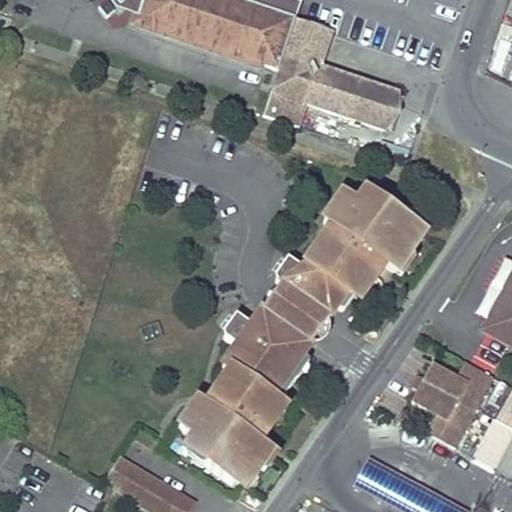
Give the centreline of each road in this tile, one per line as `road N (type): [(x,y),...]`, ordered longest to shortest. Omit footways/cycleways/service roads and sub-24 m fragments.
road 1 (residential): [(274,511),(511,172)]
road 2 (residential): [(511,140),(458,111),(461,70),(485,0)]
